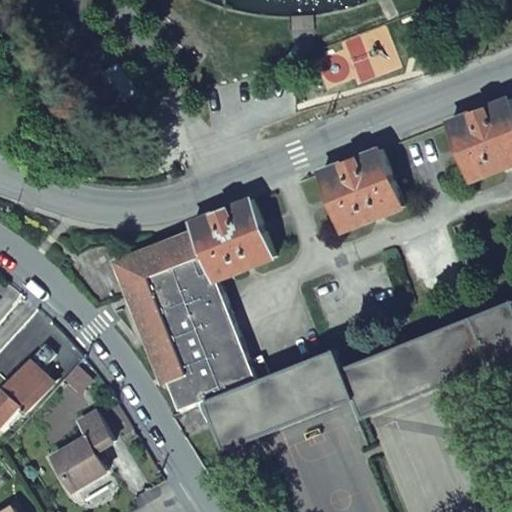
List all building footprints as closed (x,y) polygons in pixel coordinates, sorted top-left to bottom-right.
[(511,99),(450,123),(472,179),(511,163),(511,99)] [(322,172),(343,228),(405,205),(384,149),(322,172)] [(216,277),(275,254),(253,199),(191,223),(193,229),(212,278),(216,277)] [(113,262),(161,382),(166,380),(179,409),(205,399),(205,401),(258,380),(216,277),(212,278),(193,229),(113,262)] [(225,450),(352,399),(370,443),(378,441),(368,417),(495,367),(498,377),(506,374),(504,369),(511,366),(511,299),(345,367),(338,348),(258,380),(205,401),(225,450)] [(0,415),(7,422),(23,405),(28,409),(48,388),(37,376),(53,359),(41,348),(0,392),(0,415)] [(87,434),(53,455),(73,488),(109,466),(97,449),(115,439),(98,410),(79,421),(87,434)]
